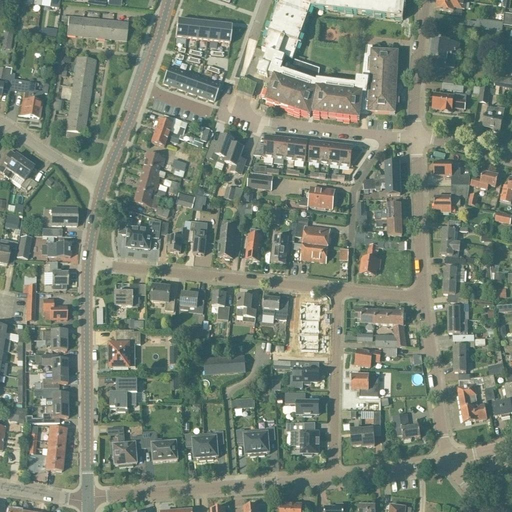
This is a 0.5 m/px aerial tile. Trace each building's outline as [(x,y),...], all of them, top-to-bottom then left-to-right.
[(46,0),(51,1),(50,9),(59,10),(60,0),(46,0)] [(293,63),(295,56),(308,21),(311,12),(316,13),(402,23),(403,23),(405,8),(406,0),(405,0),(404,0),(281,0),(263,51),(262,54),(255,51),(244,82),(241,80),(239,87),(237,93),(236,95),(266,105),(309,120),(311,115),(314,116),(313,118),(359,124),(360,116),(368,116),(394,117),(398,57),(372,55),(372,53),(367,52),(366,58),(366,62),(363,85),(358,85),(357,91),(353,90),(331,87),(318,86),(319,72),(293,63)] [(465,12),(466,4),(446,1),(445,0),(437,0),(436,12),(453,14),(452,16),(462,17),(462,11),(465,12)] [(467,27),(479,29),(479,30),(502,33),(505,14),(506,15),(507,9),(495,7),(494,13),(495,13),(494,22),(476,20),(476,23),(468,22),(467,27)] [(82,39),(84,20),(69,19),(67,37),(82,39)] [(98,22),(84,20),(82,39),(96,40),(98,22)] [(113,23),(98,22),(96,40),(111,42),(113,23)] [(177,22),(175,40),(186,41),(188,23),(177,22)] [(128,25),(113,23),(111,42),(126,43),(128,25)] [(188,23),(186,41),(197,42),(199,24),(188,23)] [(199,24),(197,42),(208,43),(210,25),(199,24)] [(210,25),(208,43),(219,44),(221,27),(210,25)] [(221,27),(219,44),(230,46),(231,28),(221,27)] [(478,38),(479,30),(479,29),(467,27),(463,27),(462,36),(478,38)] [(1,49),(9,50),(11,35),(3,34),(1,49)] [(454,70),(455,57),(457,57),(459,45),(439,42),(440,36),(433,35),(432,42),(430,62),(435,62),(434,70),(445,72),(446,69),(454,70)] [(93,77),(95,62),(77,59),(75,74),(93,77)] [(498,75),(505,77),(507,65),(500,64),(498,75)] [(168,69),(162,85),(173,89),(178,72),(168,69)] [(0,81),(4,82),(3,87),(8,88),(12,71),(6,70),(5,72),(0,71),(0,81)] [(178,72),(173,89),(183,93),(189,76),(178,72)] [(75,74),(73,89),(91,92),(93,77),(75,74)] [(189,76),(183,93),(193,96),(199,79),(189,76)] [(47,96),(48,87),(45,86),(42,94),(34,93),(36,85),(14,82),(14,78),(11,77),(8,93),(24,95),(22,109),(24,110),(23,118),(39,120),(41,104),(40,104),(41,95),(47,96)] [(454,86),(455,79),(444,77),(443,85),(454,86)] [(511,79),(497,78),(497,88),(511,88),(511,79)] [(199,79),(193,96),(204,100),(210,83),(199,79)] [(210,83),(204,100),(214,104),(220,87),(210,83)] [(91,92),(73,89),(70,104),(89,106),(91,92)] [(487,105),(489,94),(489,92),(481,91),(479,104),(487,105)] [(464,112),(466,97),(453,95),(452,98),(435,96),(433,111),(441,112),(441,113),(451,115),(451,111),(464,112)] [(70,104),(68,118),(86,121),(89,106),(70,104)] [(499,135),(503,118),(494,116),(496,110),(488,108),(483,128),(493,131),(492,133),(499,135)] [(86,121),(68,118),(66,133),(84,136),(86,121)] [(158,121),(154,133),(168,138),(172,126),(158,121)] [(201,140),(194,139),(193,146),(205,148),(208,130),(203,129),(201,140)] [(154,133),(150,144),(150,145),(164,149),(168,138),(154,133)] [(217,164),(219,158),(226,161),(232,146),(233,142),(222,138),(217,149),(212,147),(207,160),(217,164)] [(265,148),(263,160),(274,161),(276,143),(266,141),(265,148)] [(276,143),(274,161),(284,163),(286,144),(276,143)] [(286,144),(284,163),(294,164),(296,145),(286,144)] [(296,145),(294,164),(304,165),(307,146),(296,145)] [(226,161),(225,165),(233,167),(230,173),(240,177),(245,162),(240,160),(243,150),(232,146),(226,161)] [(263,160),(265,148),(257,147),(253,159),(263,160)] [(319,167),(321,148),(311,147),(308,166),(319,167)] [(321,148),(319,167),(329,168),(331,149),(321,148)] [(331,149),(329,168),(339,169),(341,151),(331,149)] [(187,161),(189,155),(177,151),(175,156),(187,161)] [(341,151),(339,169),(350,171),(350,164),(354,165),(360,155),(352,154),(352,152),(341,151)] [(14,177),(24,163),(15,156),(9,165),(4,162),(0,167),(0,173),(5,177),(4,178),(9,181),(9,180),(12,181),(14,177)] [(146,156),(143,169),(157,173),(159,168),(162,169),(164,161),(146,156)] [(184,173),(186,166),(174,162),(172,169),(184,173)] [(34,169),(24,163),(14,177),(23,183),(20,188),(25,191),(32,182),(27,178),(34,169)] [(451,170),(451,163),(434,164),(434,178),(451,178),(451,187),(469,187),(469,177),(460,177),(460,170),(451,170)] [(386,181),(399,181),(399,165),(386,165),(386,181)] [(157,173),(143,169),(139,181),(157,186),(159,178),(156,177),(157,173)] [(381,181),(381,175),(378,173),(377,174),(373,172),(366,182),(381,181)] [(488,187),(495,189),(498,177),(482,173),(480,181),(472,179),(470,187),(487,191),(488,187)] [(272,192),(273,179),(248,176),(247,190),(272,192)] [(511,192),(511,179),(510,180),(508,187),(504,186),(502,197),(510,198),(511,192)] [(139,181),(136,193),(151,197),(152,192),(155,193),(157,186),(139,181)] [(381,188),(381,181),(366,182),(363,186),(364,192),(375,191),(375,188),(381,188)] [(399,181),(386,181),(387,197),(400,196),(399,181)] [(172,183),(170,189),(178,191),(179,185),(172,183)] [(451,198),(434,198),(434,212),(441,212),(441,214),(452,214),(452,207),(460,207),(460,199),(467,199),(469,189),(469,187),(451,187),(451,198)] [(236,191),(226,189),(223,200),(233,203),(236,191)] [(332,212),(334,193),(310,190),(309,201),(300,201),(299,207),(332,212)] [(151,197),(136,193),(133,205),(150,210),(152,202),(149,202),(151,197)] [(194,198),(178,195),(176,206),(192,210),(194,198)] [(476,208),(478,198),(471,196),(468,206),(476,208)] [(365,205),(356,205),(357,223),(367,223),(367,214),(365,214),(365,205)] [(388,222),(401,221),(400,205),(387,206),(388,222)] [(235,229),(221,228),(220,243),(218,243),(217,252),(219,252),(218,260),(232,261),(234,244),(233,244),(235,231),(242,232),(245,206),(239,206),(237,215),(236,215),(235,229)] [(167,220),(169,212),(157,208),(155,216),(167,220)] [(280,227),(282,210),(272,209),(270,226),(280,227)] [(51,210),(51,228),(77,228),(77,211),(51,210)] [(510,226),(511,217),(497,214),(495,223),(510,226)] [(19,219),(7,217),(5,228),(17,231),(19,219)] [(303,240),(303,246),(327,249),(329,232),(307,229),(308,221),(297,220),(295,239),(303,240)] [(120,221),(118,236),(126,237),(125,249),(137,250),(139,230),(129,229),(130,222),(120,221)] [(388,238),(401,238),(401,221),(388,222),(383,222),(376,222),(376,229),(383,229),(383,226),(388,226),(388,238)] [(139,230),(137,250),(149,251),(150,239),(158,240),(159,224),(149,223),(149,231),(139,230)] [(441,244),(453,245),(454,233),(468,234),(468,230),(460,229),(460,224),(449,223),(449,231),(442,231),(441,244)] [(207,234),(197,233),(198,225),(191,224),(189,243),(194,244),(192,256),(204,258),(207,234)] [(284,267),(287,243),(293,244),(295,228),(289,228),(288,234),(286,233),(286,240),(274,238),(271,265),(284,267)] [(179,239),(166,238),(165,247),(168,247),(167,254),(180,256),(181,245),(188,245),(189,232),(179,231),(179,239)] [(259,264),(262,237),(248,236),(247,245),(245,262),(259,264)] [(31,240),(21,239),(17,260),(27,262),(31,240)] [(384,243),(365,241),(364,247),(369,248),(379,249),(384,249),(384,243)] [(407,252),(407,243),(390,243),(390,252),(407,252)] [(0,248),(0,265),(7,267),(8,257),(14,258),(16,246),(7,244),(6,250),(0,248)] [(444,266),(454,267),(455,261),(453,261),(453,254),(458,254),(459,245),(453,245),(441,244),(440,257),(446,257),(444,266)] [(56,245),(56,246),(47,246),(47,259),(56,259),(70,260),(70,246),(56,245)] [(327,249),(303,246),(301,262),(304,262),(303,273),(310,273),(311,263),(325,265),(327,249)] [(378,254),(379,249),(369,248),(367,261),(362,260),(360,276),(375,278),(376,271),(379,271),(380,262),(375,262),(376,254),(378,254)] [(347,262),(348,252),(340,251),(339,261),(347,262)] [(52,287),(53,287),(53,292),(65,292),(66,287),(68,287),(68,275),(61,275),(61,273),(56,273),(56,264),(50,264),(50,275),(52,275),(52,287)] [(444,270),(444,283),(455,284),(464,284),(465,271),(444,270)] [(444,283),(443,296),(448,297),(447,305),(457,306),(457,300),(454,299),(455,284),(444,283)] [(129,293),(114,293),(114,309),(139,309),(140,286),(130,286),(129,293)] [(23,295),(27,295),(35,295),(36,288),(24,287),(23,295)] [(169,298),(170,289),(153,288),(151,303),(166,305),(165,312),(173,313),(175,299),(169,298)] [(506,291),(495,292),(496,300),(506,300),(506,291)] [(180,312),(188,312),(188,315),(203,316),(203,311),(205,293),(193,292),(192,296),(182,295),(180,308),(181,308),(180,312)] [(224,309),(225,296),(213,294),(212,308),(218,309),(217,322),(228,323),(229,309),(224,309)] [(35,311),(35,295),(27,295),(27,307),(27,311),(35,311)] [(250,312),(252,298),(239,297),(237,311),(244,312),(242,324),(255,325),(256,313),(250,312)] [(279,309),(280,301),(263,299),(262,311),(274,312),(274,321),(287,322),(288,310),(279,309)] [(459,322),(459,316),(464,316),(464,306),(469,306),(469,300),(457,300),(457,306),(457,309),(447,309),(448,322),(459,322)] [(50,314),(50,323),(66,323),(66,309),(53,309),(53,302),(43,302),(43,314),(50,314)] [(300,307),(299,325),(300,325),(320,326),(321,326),(321,309),(321,308),(315,308),(315,306),(306,306),(306,307),(300,307)] [(511,306),(500,307),(500,315),(511,313),(511,306)] [(395,311),(395,314),(395,327),(393,327),(394,338),(381,338),(381,349),(395,350),(405,348),(403,327),(404,312),(395,311)] [(375,319),(375,313),(355,312),(355,320),(360,320),(360,325),(361,326),(375,326),(374,319),(375,319)] [(395,314),(375,313),(375,319),(374,319),(375,326),(393,327),(395,327),(395,314)] [(127,329),(143,329),(143,322),(127,321),(127,329)] [(459,322),(448,322),(448,335),(453,335),(453,344),(464,343),(464,338),(460,338),(459,322)] [(298,331),(298,339),(320,339),(320,326),(300,325),(300,331),(298,331)] [(116,346),(109,347),(110,370),(129,369),(136,369),(135,347),(140,346),(140,334),(134,334),(133,332),(116,333),(116,346)] [(45,333),(45,343),(66,343),(66,333),(45,333)] [(373,344),(373,336),(357,336),(357,344),(373,344)] [(320,339),(298,339),(298,346),(299,346),(299,355),(319,355),(320,339)] [(51,347),(51,353),(66,353),(66,343),(45,343),(45,347),(51,347)] [(453,361),(466,361),(465,348),(453,348),(453,361)] [(383,358),(397,359),(397,350),(383,350),(383,358)] [(372,354),(357,351),(354,366),(370,369),(372,361),(379,362),(381,354),(373,352),(372,354)] [(422,366),(422,356),(414,357),(414,366),(422,366)] [(42,367),(52,367),(52,375),(67,375),(67,362),(58,362),(58,357),(42,357),(42,367)] [(203,361),(204,378),(245,375),(244,358),(203,361)] [(470,383),(470,381),(470,377),(466,377),(466,361),(453,361),(454,375),(459,375),(459,383),(470,383)] [(273,371),(291,372),(291,364),(274,363),(273,371)] [(504,375),(502,366),(487,369),(489,378),(504,375)] [(318,384),(319,370),(301,370),(301,371),(294,370),(293,379),(301,379),(301,386),(311,387),(311,384),(318,384)] [(67,375),(52,375),(52,382),(42,382),(42,392),(59,391),(59,387),(67,387),(67,375)] [(378,398),(378,391),(378,386),(377,386),(377,379),(369,379),(369,377),(351,377),(351,391),(359,392),(359,397),(368,397),(368,398),(378,398)] [(482,379),(484,386),(485,391),(496,389),(494,377),(482,379)] [(480,385),(481,386),(484,386),(482,379),(470,381),(470,383),(459,383),(459,389),(475,386),(480,385)] [(127,395),(137,395),(137,381),(117,382),(117,395),(110,395),(110,409),(116,410),(116,411),(127,411),(127,395)] [(281,392),(281,381),(272,381),(272,391),(281,392)] [(507,403),(493,406),(495,419),(511,415),(509,402),(511,401),(511,399),(509,384),(508,384),(507,384),(503,385),(507,403)] [(475,412),(474,408),(477,407),(476,398),(477,398),(477,397),(483,396),(481,386),(480,385),(475,386),(459,389),(457,389),(462,425),(486,421),(484,407),(477,408),(478,411),(475,412)] [(42,401),(52,401),(52,408),(67,408),(67,396),(59,396),(59,391),(42,392),(42,401)] [(305,396),(285,396),(285,406),(297,406),(297,417),(303,417),(303,418),(312,418),(312,417),(319,417),(319,415),(320,415),(320,408),(319,408),(319,403),(305,403),(305,396)] [(232,411),(253,409),(253,400),(232,401),(232,411)] [(26,411),(3,408),(2,416),(10,417),(9,423),(24,425),(26,411)] [(67,408),(52,408),(52,409),(45,409),(45,416),(42,416),(42,421),(35,421),(35,426),(59,426),(59,421),(68,421),(67,408)] [(419,430),(422,430),(420,421),(408,423),(407,416),(392,418),(395,438),(402,437),(403,443),(412,441),(411,440),(420,438),(419,430)] [(291,425),(291,434),(296,434),(296,448),(301,448),(301,455),(303,455),(303,457),(312,457),(312,455),(318,456),(319,434),(305,434),(305,425),(291,425)] [(267,431),(255,432),(257,458),(265,457),(264,456),(269,455),(268,443),(275,442),(274,430),(267,430),(267,431)] [(47,452),(63,453),(65,432),(49,431),(47,452)] [(362,448),(360,431),(350,432),(351,448),(362,447),(362,448)] [(360,431),(362,448),(374,447),(373,431),(361,432),(361,431),(360,431)] [(250,459),(257,458),(255,432),(244,433),(244,432),(236,433),(237,445),(244,445),(245,457),(250,457),(250,459)] [(126,469),(123,433),(118,433),(119,447),(111,448),(112,458),(114,460),(115,468),(119,467),(119,470),(126,469)] [(144,451),(143,435),(142,435),(143,439),(132,439),(133,446),(125,447),(123,433),(126,469),(133,468),(133,466),(137,466),(136,458),(138,456),(138,451),(144,451)] [(143,435),(144,451),(152,450),(153,464),(177,462),(176,444),(162,446),(161,441),(157,442),(156,434),(143,435)] [(204,436),(206,462),(213,462),(213,460),(218,459),(217,447),(224,446),(223,434),(215,434),(216,436),(204,436)] [(199,463),(206,462),(204,436),(193,437),(193,436),(185,437),(186,449),(193,449),(194,461),(199,461),(199,463)] [(47,452),(47,459),(53,459),(52,465),(62,466),(63,453),(47,452)] [(47,459),(35,458),(29,457),(28,474),(33,475),(34,465),(46,466),(45,472),(61,474),(62,466),(52,465),(53,459),(47,459)]
